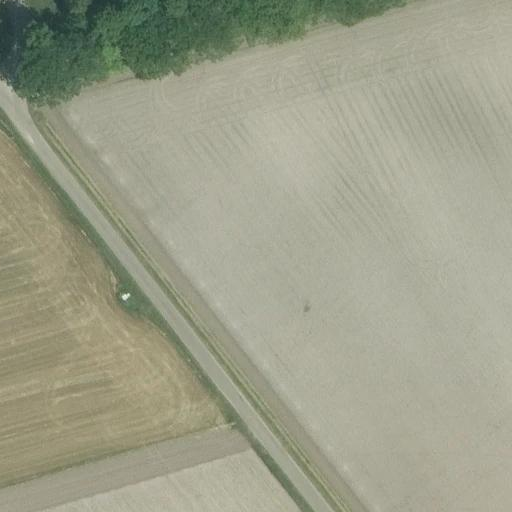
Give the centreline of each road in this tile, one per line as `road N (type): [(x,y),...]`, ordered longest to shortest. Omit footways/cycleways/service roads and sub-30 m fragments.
road 1 (unclassified): [(322,511),(0,87)]
road 2 (unclassified): [(260,0),(0,72)]
